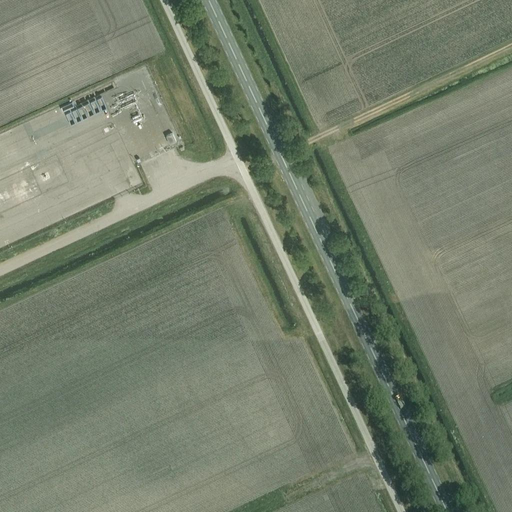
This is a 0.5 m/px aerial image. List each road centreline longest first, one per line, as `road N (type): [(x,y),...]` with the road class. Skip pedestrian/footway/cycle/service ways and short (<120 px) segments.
road 1 (primary): [(443,511),(204,0)]
road 2 (unclassified): [(399,511),(162,0)]
road 3 (track): [(242,170),(511,45)]
